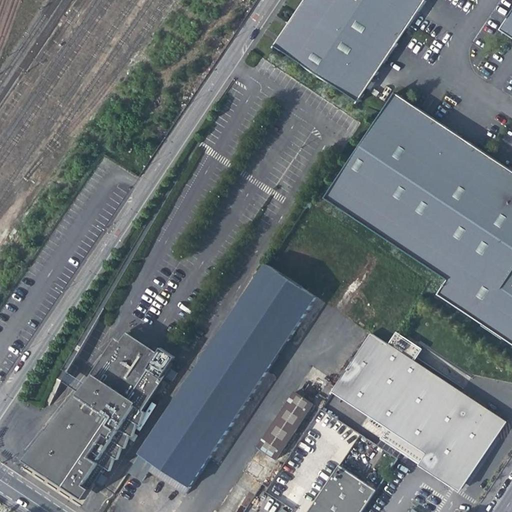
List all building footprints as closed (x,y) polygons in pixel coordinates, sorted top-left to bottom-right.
[(303,0),(299,8),(274,45),(296,60),(303,65),(317,75),(327,82),(336,86),(359,101),(374,75),(384,62),(388,55),(397,41),(413,18),(424,1),(425,0),(303,0)] [(511,11),(500,30),(511,37),(511,11)] [(465,135),(397,90),(325,199),(450,277),(440,292),(511,337),(511,165),(510,164),(465,135)] [(197,370),(141,454),(191,487),(317,297),(266,265),(197,370)] [(466,360),(453,352),(444,366),(414,346),(394,332),(341,410),(389,442),(464,491),(511,418),(511,410),(505,406),(457,374),(466,360)] [(161,352),(130,333),(123,342),(117,338),(94,371),(97,373),(29,460),(87,499),(177,358),(163,349),(161,352)] [(258,448),(259,448),(276,460),(313,405),(295,393),(258,448)] [(261,483),(276,460),(259,448),(243,470),(261,483)] [(167,483),(172,475),(141,454),(129,472),(142,481),(147,474),(149,471),(167,483)] [(363,511),(378,490),(341,465),(309,511),(363,511)]
